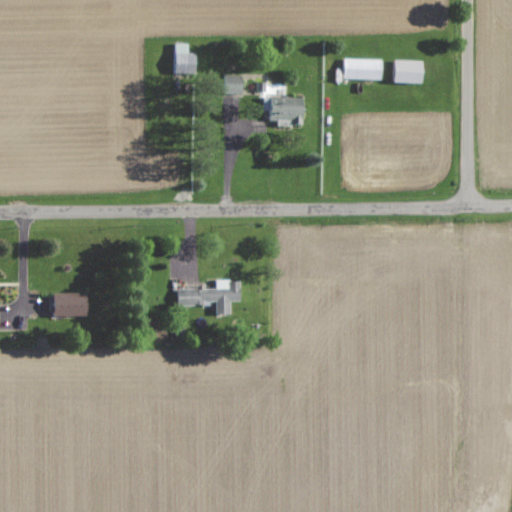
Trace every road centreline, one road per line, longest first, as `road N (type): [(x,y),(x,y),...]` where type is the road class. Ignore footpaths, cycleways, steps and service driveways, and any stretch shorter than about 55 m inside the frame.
road 1 (residential): [(0,212),(511,203)]
road 2 (residential): [(470,205),(471,0)]
